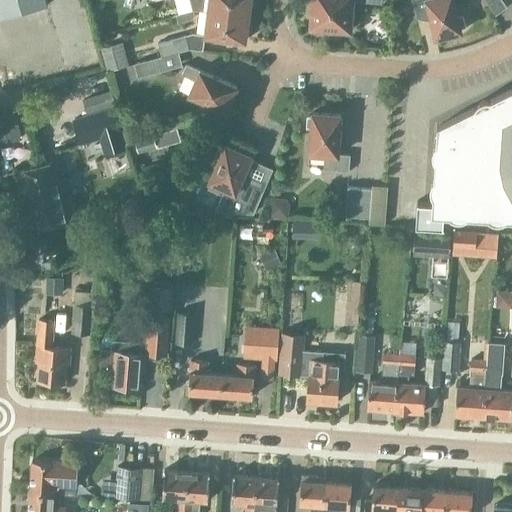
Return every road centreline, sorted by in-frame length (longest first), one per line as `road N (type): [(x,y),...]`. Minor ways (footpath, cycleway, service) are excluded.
road 1 (residential): [(0,419),(511,454)]
road 2 (residential): [(282,59),(426,71),(470,64),(511,45)]
